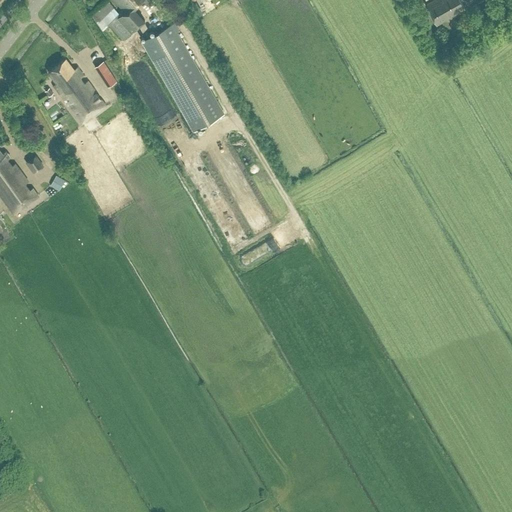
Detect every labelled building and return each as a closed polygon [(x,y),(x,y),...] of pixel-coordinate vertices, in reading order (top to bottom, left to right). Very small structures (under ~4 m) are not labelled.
[(134,7),(141,0),(113,0),(124,11),(119,15),(117,12),(118,12),(108,0),(107,0),(91,13),(101,27),(107,22),(123,39),(144,19),(134,7)] [(458,14),(466,10),(460,0),(430,0),(424,3),(436,23),(456,12),(458,14)] [(493,0),(464,16),(471,29),(501,13),(494,0),(493,0)] [(142,40),(178,103),(193,130),(223,113),(207,86),(171,23),(142,40)] [(81,122),(106,104),(87,80),(84,82),(79,76),(83,74),(77,66),(73,68),(65,57),(48,70),(56,81),(52,84),(81,122)] [(108,86),(116,80),(103,59),(94,65),(108,86)] [(86,120),(90,130),(101,125),(97,116),(86,120)] [(0,193),(14,213),(38,195),(32,187),(29,189),(24,183),(27,180),(14,162),(11,164),(7,158),(10,156),(5,150),(2,152),(0,149),(0,193)] [(219,164),(224,162),(218,152),(214,154),(219,164)] [(61,185),(64,179),(56,174),(49,185),(58,189),(61,185)] [(217,193),(211,196),(221,212),(220,213),(234,238),(241,234),(217,193)]
